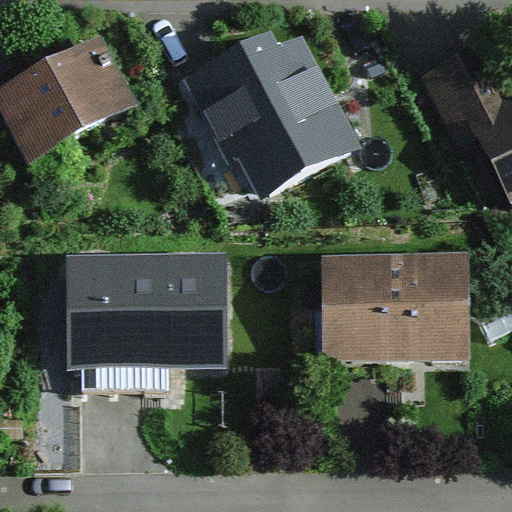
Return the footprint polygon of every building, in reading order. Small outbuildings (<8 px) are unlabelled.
[(62,65),(0,98),(0,113),(30,170),(135,115),(99,46),(62,65)] [(266,55),(197,91),(232,159),(254,147),(257,153),(336,112),(303,48),(271,65),(266,55)] [(511,94),(490,52),(427,84),(461,149),(477,141),(511,207),(511,94)] [(469,261),(327,264),(329,372),(429,370),(471,369),(469,261)] [(221,277),(81,281),(83,368),(184,366),(224,365),(221,277)]
